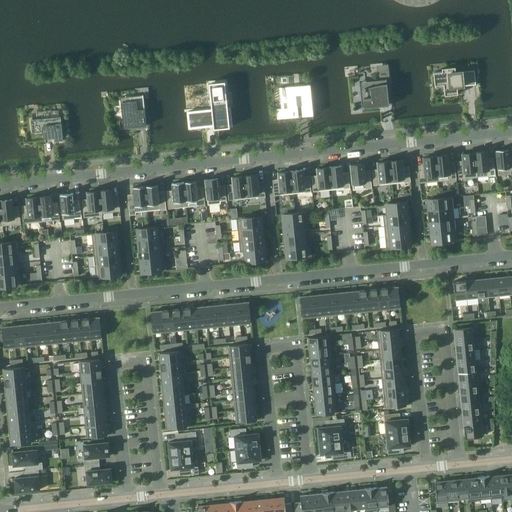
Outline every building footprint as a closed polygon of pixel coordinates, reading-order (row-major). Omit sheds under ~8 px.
[(458,94),(457,87),(476,85),(474,70),(455,72),(455,67),(442,68),(442,72),(433,73),(435,85),(443,85),(445,96),(458,94)] [(387,103),(387,96),(388,96),(387,84),(389,84),(390,84),(388,72),(377,73),(378,81),(359,83),(362,108),(363,108),(363,106),(363,108),(374,106),(374,105),(381,104),(387,103)] [(233,126),(231,107),(227,108),(224,83),(209,84),(212,109),(187,112),(188,129),(214,126),(214,125),(219,124),(220,126),(219,126),(220,128),(233,126)] [(297,106),(301,105),(302,116),(313,115),(310,85),(285,87),(287,108),(276,109),(277,119),(298,117),(297,106)] [(128,101),(121,102),(123,128),(146,126),(143,95),(135,96),(136,101),(128,101)] [(42,129),(43,134),(43,139),(54,138),(54,142),(63,141),(61,117),(31,120),(32,133),(34,133),(33,130),(42,129)] [(495,150),(498,175),(511,174),(511,172),(511,171),(511,158),(509,159),(508,149),(495,150)] [(474,152),(477,177),(489,176),(489,174),(495,173),(494,161),(488,161),(487,151),(474,152)] [(477,177),(474,152),(462,153),(463,164),(457,165),(458,179),(477,177)] [(448,155),(435,156),(438,181),(456,179),(455,165),(449,165),(448,155)] [(420,183),(438,181),(435,156),(423,157),(424,168),(418,169),(420,183)] [(389,161),(392,184),(410,182),(409,169),(403,170),(402,159),(389,161)] [(374,185),(392,184),(389,161),(377,162),(378,173),(372,173),(374,185)] [(350,165),(353,190),(372,188),(370,173),(364,174),(363,163),(350,165)] [(342,166),(331,167),(333,190),(350,188),(349,175),(343,176),(342,166)] [(313,192),(333,190),(331,167),(317,168),(318,179),(312,179),(313,192)] [(303,170),(290,171),(292,194),(311,192),(310,179),(304,180),(303,170)] [(274,196),(292,194),(290,171),(278,172),(279,183),(273,183),(274,196)] [(257,174),(244,176),(247,198),(265,197),(264,184),(258,185),(257,174)] [(247,198),(244,176),(232,177),(233,187),(227,188),(228,200),(247,198)] [(205,180),(208,205),(221,203),(220,201),(226,200),(225,188),(219,189),(218,178),(205,180)] [(184,182),(186,207),(205,205),(203,190),(197,191),(196,181),(184,182)] [(186,207),(184,182),(172,183),(173,194),(167,194),(168,209),(186,207)] [(158,185),(145,186),(148,211),(166,209),(165,194),(159,195),(158,185)] [(136,215),(136,212),(148,211),(145,186),(133,187),(134,197),(128,198),(130,215),(136,215)] [(99,190),(102,216),(102,213),(120,211),(119,199),(113,200),(112,189),(99,190)] [(102,216),(99,190),(87,192),(88,202),(82,203),(83,217),(102,216)] [(60,194),(63,220),(75,218),(75,216),(81,215),(80,203),(74,204),(73,193),(60,194)] [(39,197),(41,222),(60,220),(58,205),(52,206),(51,195),(39,197)] [(41,222),(39,197),(26,198),(27,208),(21,209),(23,224),(41,222)] [(428,211),(453,208),(452,197),(426,200),(427,206),(428,206),(428,211)] [(0,200),(0,202),(2,226),(21,224),(19,209),(13,210),(12,199),(0,200)] [(387,215),(407,213),(407,208),(408,208),(408,201),(386,204),(387,214),(387,215)] [(428,221),(454,219),(453,208),(428,211),(429,215),(428,215),(428,221)] [(289,213),(281,214),(282,221),(283,221),(283,225),(308,223),(307,212),(294,213),(291,213),(289,213)] [(384,226),(410,223),(409,217),(408,217),(407,213),(387,215),(387,214),(383,215),(384,226)] [(238,230),(262,228),(262,223),(263,223),(262,216),(236,219),(238,230)] [(431,232),(455,230),(454,219),(428,221),(429,228),(430,228),(431,232)] [(308,223),(283,225),(284,230),(283,230),(283,236),(304,234),(309,234),(308,223)] [(385,237),(410,234),(409,230),(410,230),(410,223),(384,226),(385,237)] [(158,238),(157,227),(136,229),(136,236),(138,236),(138,240),(158,238)] [(239,241),(265,238),(264,232),(263,232),(262,228),(238,230),(239,241)] [(430,243),(456,241),(455,230),(431,232),(431,237),(430,237),(430,243)] [(92,245),(117,242),(117,238),(118,238),(117,231),(91,234),(92,245)] [(304,234),(283,236),(284,243),(285,242),(285,247),(305,245),(305,244),(304,234)] [(386,248),(412,245),(411,239),(410,239),(410,234),(385,237),(386,248)] [(158,238),(138,240),(139,245),(137,245),(138,251),(164,248),(163,237),(158,238)] [(239,241),(240,252),(245,252),(245,251),(265,249),(264,245),(265,244),(265,238),(239,241)] [(17,241),(0,242),(0,254),(18,253),(17,241)] [(94,256),(120,253),(119,247),(118,247),(117,242),(92,245),(94,256)] [(305,245),(285,247),(286,251),(285,252),(285,258),(311,256),(310,244),(305,244),(305,245)] [(164,248),(138,251),(139,257),(140,257),(140,262),(165,259),(164,248)] [(245,251),(245,252),(246,262),(267,260),(266,253),(265,254),(265,249),(245,251)] [(18,253),(0,254),(0,265),(19,263),(18,253)] [(95,266),(119,264),(119,259),(120,259),(120,253),(94,256),(95,266)] [(165,259),(140,262),(141,266),(140,266),(140,273),(166,270),(165,259)] [(19,263),(0,265),(0,276),(20,274),(19,263)] [(95,266),(96,278),(122,275),(121,268),(120,268),(119,264),(95,266)] [(20,274),(0,276),(0,287),(21,285),(20,274)] [(508,277),(497,278),(499,295),(510,293),(508,277)] [(497,278),(486,279),(488,296),(499,295),(497,278)] [(486,279),(476,280),(477,297),(488,296),(486,279)] [(465,280),(465,281),(467,298),(477,297),(476,280),(466,281),(465,280)] [(467,298),(465,281),(454,282),(454,281),(453,282),(454,290),(454,291),(455,291),(455,299),(467,298)] [(387,288),(389,308),(400,307),(398,287),(387,288)] [(387,288),(376,289),(378,309),(389,308),(387,288)] [(378,309),(376,289),(365,290),(367,310),(378,309)] [(367,310),(365,290),(355,291),(357,311),(367,310)] [(344,292),(346,312),(357,311),(355,291),(344,292)] [(335,313),(346,312),(344,292),(333,293),(335,313)] [(335,313),(333,293),(322,294),(324,314),(335,313)] [(324,314),(322,294),(312,296),(313,312),(314,316),(324,314)] [(301,297),(300,297),(302,317),(303,317),(314,316),(313,312),(312,296),(301,297)] [(250,322),(251,322),(249,302),(238,303),(240,323),(250,322)] [(229,324),(240,323),(238,303),(227,304),(229,324)] [(218,325),(229,324),(227,304),(216,305),(218,325)] [(207,326),(218,325),(216,305),(205,306),(207,326)] [(197,328),(207,326),(205,306),(195,308),(197,328)] [(184,309),(186,329),(197,328),(195,308),(184,309)] [(184,309),(173,310),(175,330),(186,329),(184,309)] [(164,331),(175,330),(173,310),(162,311),(164,331)] [(152,312),(151,312),(153,332),(154,332),(164,331),(162,311),(152,312)] [(101,337),(102,337),(99,317),(88,318),(90,338),(101,337)] [(80,339),(90,338),(88,318),(78,319),(80,339)] [(69,341),(80,339),(78,319),(67,321),(69,341)] [(69,341),(67,321),(56,322),(58,342),(69,341)] [(47,343),(58,342),(56,322),(45,323),(47,343)] [(37,344),(47,343),(45,323),(35,324),(37,344)] [(26,345),(37,344),(35,324),(24,325),(26,345)] [(15,346),(26,345),(24,325),(13,326),(15,346)] [(4,347),(15,346),(13,326),(2,327),(3,334),(0,333),(0,341),(3,341),(4,347)] [(454,329),(455,340),(472,339),(471,327),(454,329)] [(399,338),(398,328),(377,330),(378,340),(399,338)] [(310,347),(331,345),(330,335),(309,337),(310,347)] [(399,338),(378,340),(379,350),(400,348),(399,338)] [(455,340),(456,351),(473,349),(472,339),(455,340)] [(249,344),(249,343),(229,346),(230,357),(250,355),(249,344)] [(311,357),(332,355),(331,345),(310,347),(311,357)] [(400,348),(379,350),(380,360),(401,357),(400,348)] [(458,362),(475,360),(473,349),(456,351),(458,362)] [(159,353),(160,364),(180,362),(179,351),(159,353)] [(231,367),(251,365),(250,355),(230,357),(231,367)] [(312,367),(333,364),(332,355),(311,357),(312,367)] [(401,357),(380,360),(381,369),(402,367),(401,357)] [(100,359),(80,361),(81,372),(101,370),(100,359)] [(458,372),(458,373),(476,371),(475,360),(458,362),(459,372),(458,372)] [(162,375),(182,373),(180,362),(160,364),(162,375)] [(312,376),(334,374),(333,364),(312,367),(312,376)] [(231,367),(232,378),(252,376),(251,365),(231,367)] [(5,380),(25,378),(24,367),(24,366),(4,369),(5,380)] [(402,367),(381,369),(382,379),(403,376),(402,367)] [(81,372),(82,383),(102,381),(101,370),(81,372)] [(476,371),(458,373),(459,373),(460,383),(477,382),(476,371)] [(163,385),(183,383),(182,373),(162,375),(163,385)] [(313,386),(335,383),(334,374),(312,376),(313,386)] [(233,389),(253,387),(252,376),(232,378),(233,389)] [(403,376),(382,379),(383,388),(404,386),(403,376)] [(26,388),(25,378),(5,380),(6,390),(26,388)] [(82,383),(83,393),(103,391),(102,381),(82,383)] [(460,383),(461,394),(478,392),(477,382),(460,383)] [(164,396),(184,394),(183,383),(163,385),(164,396)] [(314,395),(336,393),(335,383),(313,386),(314,395)] [(404,386),(383,388),(384,398),(405,396),(404,386)] [(234,400),(254,398),(253,387),(233,389),(234,400)] [(26,388),(6,390),(7,401),(27,399),(26,388)] [(84,404),(104,402),(103,391),(83,393),(84,404)] [(478,392),(461,394),(462,405),(479,403),(478,392)] [(315,405),(337,403),(336,393),(314,395),(315,405)] [(184,394),(164,396),(165,407),(185,405),(184,394)] [(405,396),(384,398),(385,408),(406,406),(405,396)] [(255,408),(254,398),(234,400),(236,410),(255,408)] [(8,412),(28,410),(27,399),(7,401),(8,412)] [(85,415),(105,413),(104,402),(84,404),(85,415)] [(316,415),(338,413),(337,403),(315,405),(316,415)] [(462,405),(463,416),(480,414),(479,403),(462,405)] [(185,405),(165,407),(166,418),(186,415),(185,405)] [(255,408),(236,410),(237,422),(257,420),(255,408)] [(28,410),(8,412),(9,423),(29,421),(28,410)] [(85,415),(86,426),(106,424),(105,413),(85,415)] [(385,421),(386,434),(409,432),(407,418),(397,419),(396,413),(384,415),(385,421)] [(463,427),(464,426),(481,425),(480,414),(463,416),(464,426),(463,426),(463,427)] [(186,415),(166,418),(167,429),(187,427),(187,426),(186,415)] [(330,426),(318,427),(319,441),(341,439),(340,425),(345,425),(344,419),(329,420),(330,426)] [(10,433),(30,431),(29,421),(9,423),(10,433)] [(87,436),(87,437),(107,435),(106,424),(86,426),(87,436)] [(465,438),(473,437),(473,438),(474,437),(482,436),(481,425),(464,426),(465,438)] [(236,449),(259,447),(258,433),(243,434),(242,428),(230,430),(231,436),(235,436),(236,449)] [(11,445),(31,443),(30,431),(10,433),(11,445)] [(168,442),(170,456),(192,453),(191,441),(197,440),(196,432),(178,433),(179,441),(168,442)] [(409,432),(386,434),(388,448),(387,448),(388,454),(400,453),(399,447),(410,446),(409,432)] [(341,439),(319,441),(321,455),(335,453),(336,459),(351,458),(350,451),(343,452),(341,439)] [(39,442),(39,445),(40,450),(58,448),(57,441),(39,442)] [(95,457),(110,456),(108,442),(83,444),(85,458),(84,458),(84,464),(96,463),(95,457)] [(214,443),(206,444),(207,452),(214,451),(214,443)] [(259,447),(236,449),(237,462),(237,469),(249,468),(249,461),(261,460),(259,447)] [(29,464),(30,470),(39,469),(43,469),(42,462),(38,462),(37,449),(12,452),(13,466),(29,464)] [(198,466),(194,467),(192,453),(170,456),(171,469),(183,468),(184,475),(199,474),(198,466)] [(96,463),(84,464),(85,470),(86,470),(87,484),(112,481),(111,467),(96,469),(96,463)] [(30,470),(27,470),(28,477),(15,478),(16,492),(40,489),(38,476),(39,476),(39,469),(30,470)] [(502,494),(511,493),(511,492),(511,489),(510,474),(500,475),(502,494)] [(502,494),(500,475),(489,476),(491,499),(502,498),(502,494)] [(489,476),(477,477),(478,477),(480,500),(491,499),(489,476)] [(469,497),(469,501),(480,500),(478,477),(467,478),(469,497)] [(458,498),(459,498),(469,497),(467,478),(457,479),(458,498)] [(446,481),(448,502),(459,501),(459,498),(458,498),(457,479),(446,481)] [(448,502),(446,481),(435,482),(437,503),(448,502)] [(376,487),(364,488),(364,489),(365,489),(367,508),(367,511),(379,510),(378,507),(376,488),(376,487)] [(389,511),(396,511),(394,499),(388,499),(387,487),(376,488),(378,507),(389,506),(389,511)] [(354,490),(356,509),(367,508),(365,489),(364,489),(354,490)] [(356,509),(354,490),(344,491),(345,510),(346,510),(356,509)] [(333,492),(333,491),(321,493),(322,493),(323,511),(334,511),(333,492)] [(346,511),(346,510),(345,510),(344,491),(333,492),(334,511),(346,511)] [(323,511),(322,493),(311,494),(313,511),(323,511)] [(313,511),(311,494),(300,495),(301,502),(301,506),(301,510),(301,511),(313,511)] [(273,498),(274,511),(285,511),(286,511),(285,508),(285,504),(284,497),(273,498)] [(274,511),(273,498),(262,499),(263,511),(274,511)] [(263,511),(262,499),(251,500),(252,511),(263,511)] [(241,511),(252,511),(251,500),(241,501),(241,511)] [(230,511),(241,511),(241,501),(229,502),(229,503),(230,503),(230,511)] [(220,511),(230,511),(230,503),(229,503),(219,504),(220,511)]
